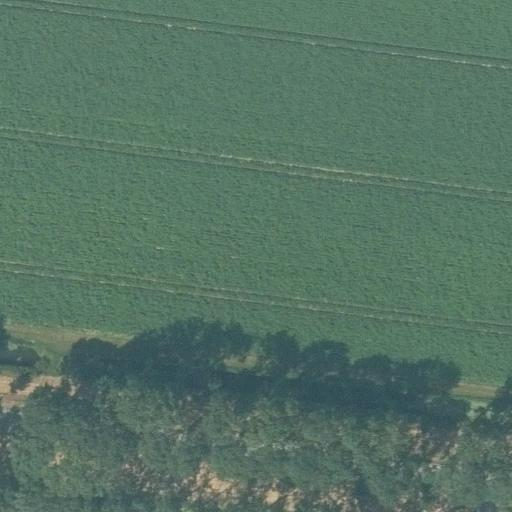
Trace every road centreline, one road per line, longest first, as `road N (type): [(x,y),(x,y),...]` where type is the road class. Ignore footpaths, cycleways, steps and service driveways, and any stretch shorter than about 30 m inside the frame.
road 1 (secondary): [(511,484),(0,419)]
road 2 (track): [(422,511),(253,452)]
